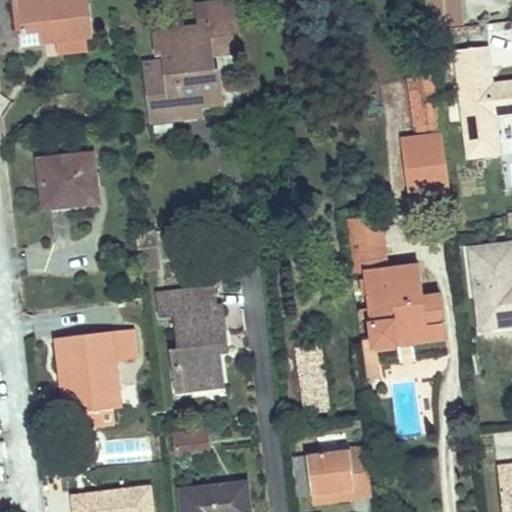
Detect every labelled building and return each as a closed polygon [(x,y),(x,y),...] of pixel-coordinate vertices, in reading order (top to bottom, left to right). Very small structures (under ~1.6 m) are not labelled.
[(14,0),(17,27),(52,25),(53,37),(91,34),(88,0),(14,0)] [(461,0),(424,0),(427,31),(464,27),(461,0)] [(248,46),(244,18),(210,23),(210,27),(158,34),(161,56),(172,55),(174,78),(147,82),(150,114),(174,112),(176,120),(204,117),(205,108),(227,104),(224,66),(210,67),(209,51),(248,46)] [(462,45),(464,68),(496,65),(494,41),(462,45)] [(496,65),(464,68),(466,85),(498,82),(496,65)] [(444,117),(439,74),(413,77),(417,120),(444,117)] [(511,80),(498,82),(466,85),(472,150),(504,146),(502,111),(511,109),(511,80)] [(408,198),(453,194),(445,134),(401,138),(408,198)] [(90,152),(34,158),(38,203),(94,198),(90,152)] [(382,217),(349,220),(353,263),(386,259),(382,217)] [(155,225),(136,227),(139,253),(157,251),(155,225)] [(511,243),(475,247),(483,337),(511,334),(511,243)] [(139,253),(140,264),(158,262),(157,251),(139,253)] [(424,268),(369,273),(376,344),(449,335),(445,292),(425,294),(424,268)] [(212,285),(161,292),(162,307),(180,306),(182,338),(176,339),(179,361),(189,360),(191,381),(220,378),(216,341),(228,341),(223,300),(215,301),(212,285)] [(48,330),(50,364),(62,364),(64,406),(110,403),(107,356),(128,354),(125,322),(48,330)] [(189,360),(179,361),(181,382),(191,381),(189,360)] [(62,364),(50,364),(52,407),(64,406),(62,364)] [(333,369),(301,371),(302,389),(334,388),(333,369)] [(206,433),(173,436),(175,449),(207,447),(206,433)] [(326,453),(310,454),(315,500),(360,496),(354,450),(339,451),(339,438),(326,439),(326,453)] [(511,511),(511,462),(499,464),(503,511),(511,511)] [(245,511),(243,484),(178,492),(180,511),(245,511)] [(73,511),(72,494),(53,495),(54,511),(73,511)]
